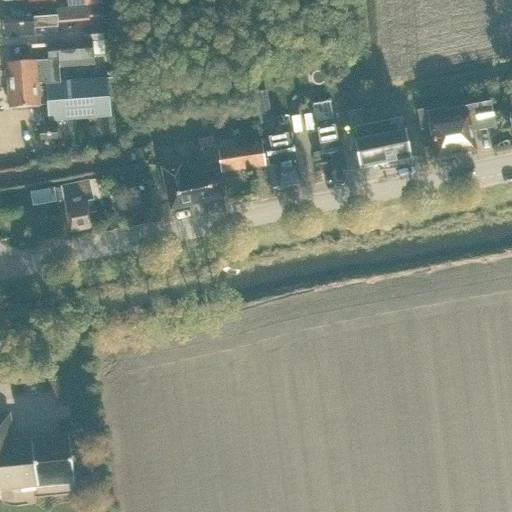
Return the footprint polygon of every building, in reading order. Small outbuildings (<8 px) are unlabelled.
[(88,17),(101,16),(101,7),(30,12),(31,13),(2,15),(3,38),(33,36),(57,34),(56,22),(88,20),(88,17)] [(103,42),(102,28),(82,30),(83,44),(103,42)] [(60,83),(59,68),(94,66),(93,48),(78,49),(78,44),(46,46),(47,61),(5,64),(6,67),(3,70),(3,77),(6,79),(7,87),(60,83)] [(48,122),(110,117),(106,80),(60,83),(7,87),(9,109),(39,107),(38,106),(46,106),(48,122)] [(265,92),(252,94),(258,126),(271,123),(265,92)] [(435,159),(474,151),(475,151),(471,132),(495,128),(489,103),(445,112),(444,110),(426,113),(435,159)] [(339,149),(333,119),(315,122),(320,152),(339,149)] [(39,142),(57,140),(56,130),(38,131),(39,142)] [(405,133),(354,143),(359,169),(385,164),(386,166),(387,165),(387,163),(394,162),(394,164),(396,164),(395,162),(410,159),(405,133)] [(272,189),(300,184),(290,134),(264,139),(266,153),(265,153),(272,189)] [(220,173),(264,166),(261,146),(218,152),(220,173)] [(215,164),(210,165),(196,168),(194,162),(161,169),(170,210),(222,199),(215,164)] [(89,182),(61,188),(54,189),(53,188),(30,193),(33,208),(63,202),(65,211),(69,232),(91,228),(88,213),(94,212),(92,202),(102,200),(98,179),(89,182)] [(0,491),(74,484),(68,437),(11,443),(8,416),(0,416),(0,491)]
